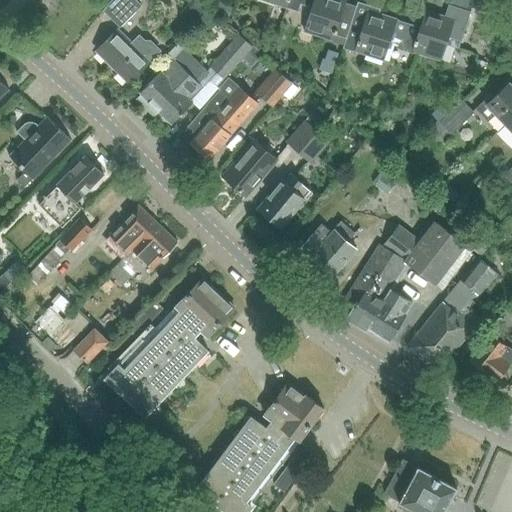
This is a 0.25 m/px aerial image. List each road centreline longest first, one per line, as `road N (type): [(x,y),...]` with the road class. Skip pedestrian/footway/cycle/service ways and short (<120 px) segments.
road 1 (tertiary): [(504,433),(321,326),(0,32)]
road 2 (residential): [(0,305),(98,409),(174,511)]
